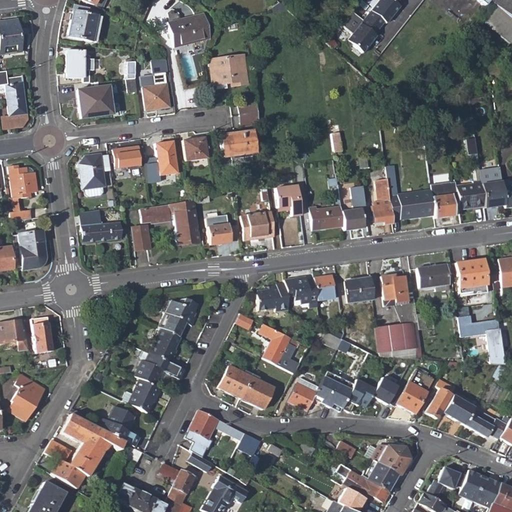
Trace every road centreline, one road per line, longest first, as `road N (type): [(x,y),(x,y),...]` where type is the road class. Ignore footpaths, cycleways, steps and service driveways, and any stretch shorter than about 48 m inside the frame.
road 1 (residential): [(241,268),(511,232)]
road 2 (residential): [(189,397),(244,423),(364,425),(434,441)]
road 3 (residential): [(70,290),(79,367),(29,450)]
road 4 (residential): [(49,141),(221,118)]
road 5 (residential): [(70,290),(241,268)]
road 6 (residential): [(70,290),(49,141)]
road 7 (residential): [(241,268),(242,289),(189,397)]
road 8 (residential): [(49,141),(46,0)]
